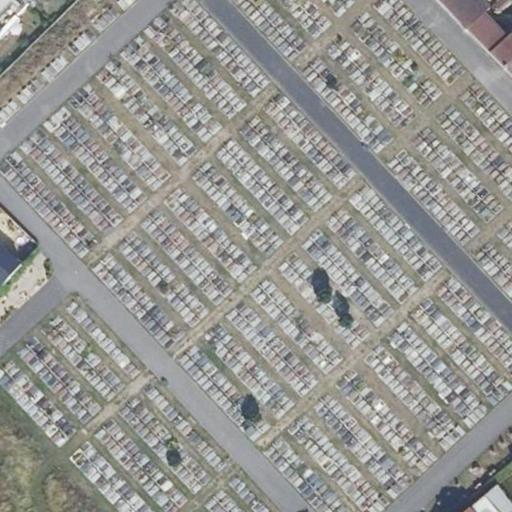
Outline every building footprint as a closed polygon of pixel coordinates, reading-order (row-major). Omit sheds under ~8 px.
[(0,0),(0,27),(25,0),(0,0)] [(483,12),(488,7),(481,0),(440,0),(456,16),(467,27),(483,12)] [(511,30),(506,36),(483,12),(467,27),(511,74),(511,30)] [(0,288),(39,244),(0,206),(0,288)] [(511,481),(507,475),(497,483),(505,493),(511,487),(511,481)] [(511,502),(505,493),(497,483),(468,507),(461,511),(507,511),(511,508),(511,502)]
